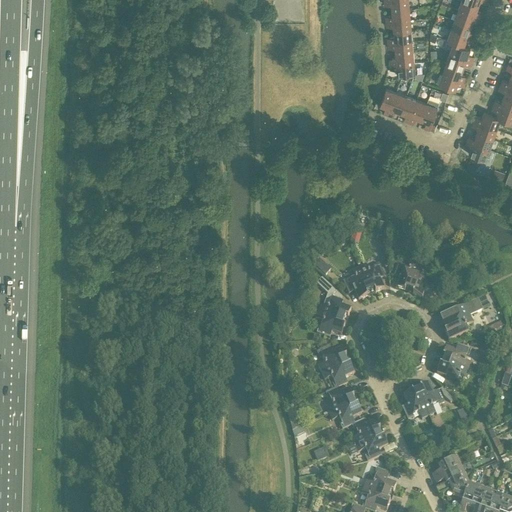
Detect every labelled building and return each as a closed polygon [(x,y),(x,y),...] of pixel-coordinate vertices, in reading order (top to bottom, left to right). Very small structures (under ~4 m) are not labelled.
[(409,8),(407,0),(383,0),(384,5),(391,4),(391,10),(409,8)] [(476,11),(478,5),(462,0),(460,0),(457,9),(480,18),(482,13),(476,11)] [(409,19),(409,8),(391,10),(392,15),(385,16),(385,21),(409,19)] [(480,18),(457,9),(453,20),(471,26),(472,20),(479,22),(480,18)] [(410,30),(409,19),(385,21),(386,26),(392,26),(393,31),(410,30)] [(469,31),(471,26),(453,20),(450,30),(473,38),(475,33),(469,31)] [(411,40),(410,30),(393,31),(393,37),(387,37),(387,43),(411,40)] [(473,38),(450,30),(446,40),(463,46),(465,40),(472,43),(473,38)] [(412,51),(411,40),(387,43),(388,48),(394,47),(394,53),(412,51)] [(469,48),(463,46),(446,40),(452,43),(449,53),(472,61),(474,56),(467,54),(469,48)] [(413,62),(412,51),(394,53),(395,59),(388,59),(389,64),(413,62)] [(470,66),(472,61),(449,53),(445,63),(462,69),(464,64),(470,66)] [(414,74),(413,62),(389,64),(389,69),(396,69),(396,75),(414,74)] [(462,69),(445,63),(442,73),(465,81),(466,76),(460,74),(462,69)] [(465,81),(442,73),(438,84),(455,90),(457,84),(463,86),(465,81)] [(511,89),(511,77),(510,77),(508,82),(502,80),(500,85),(511,89)] [(511,100),(511,89),(500,85),(498,89),(505,92),(503,97),(511,100)] [(388,115),(396,92),(385,89),(379,105),(385,108),(383,114),(388,115)] [(400,113),(406,96),(396,92),(388,115),(392,117),(395,111),(400,113)] [(408,123),(416,100),(406,96),(400,113),(405,115),(403,121),(408,123)] [(511,111),(511,100),(503,97),(501,102),(494,100),(493,105),(511,111)] [(428,99),(426,103),(420,120),(426,122),(423,128),(428,130),(431,124),(439,102),(428,99)] [(420,120),(426,103),(416,100),(408,123),(413,124),(415,118),(420,120)] [(511,124),(511,123),(511,111),(493,105),(491,110),(497,112),(496,117),(500,118),(500,120),(511,124)] [(496,129),(500,120),(500,118),(496,117),(483,112),(481,118),(475,116),(473,121),(496,129)] [(493,139),(496,129),(473,121),(471,126),(478,128),(476,133),(493,139)] [(489,149),(493,139),(476,133),(474,138),(468,136),(466,141),(489,149)] [(489,150),(489,149),(466,141),(464,146),(470,148),(468,155),(485,161),(485,159),(489,150)] [(495,152),(489,150),(485,159),(491,161),(495,152)] [(409,292),(418,266),(411,263),(408,271),(403,269),(404,267),(397,265),(393,278),(398,280),(395,290),(404,293),(405,291),(409,292)] [(365,266),(358,269),(370,294),(373,292),(374,294),(383,290),(379,281),(385,278),(378,265),(372,268),(374,270),(368,273),(365,266)] [(426,269),(418,266),(409,292),(413,294),(412,296),(422,299),(425,290),(430,292),(435,279),(429,276),(429,278),(423,276),(426,269)] [(370,294),(358,269),(351,272),(355,279),(349,281),(348,280),(342,283),(348,295),(353,293),(358,302),(367,298),(366,296),(370,294)] [(338,297),(321,281),(316,286),(326,297),(322,308),(320,307),(317,314),(343,324),(344,320),(346,321),(350,311),(341,308),(343,301),(338,300),(338,297)] [(477,300),(439,318),(446,332),(444,333),(448,342),(468,333),(465,327),(473,323),(470,317),(482,311),(481,308),(488,305),(484,296),(477,300)] [(342,328),(343,324),(317,314),(314,321),(322,324),(320,330),(318,329),(316,335),(329,340),(331,335),(340,338),(344,328),(342,328)] [(500,323),(487,329),(491,338),(504,332),(500,323)] [(444,359),(443,363),(469,373),(472,366),(465,363),(467,357),(469,358),(471,351),(458,346),(455,352),(446,349),(442,358),(444,359)] [(317,368),(321,375),(345,363),(344,359),(346,358),(341,349),(332,353),(329,347),(316,353),(319,360),(322,359),(324,364),(317,368)] [(347,367),(345,363),(321,375),(324,382),(331,378),(333,384),(332,385),(335,390),(337,389),(347,385),(344,379),(353,375),(349,366),(347,367)] [(467,380),(469,373),(443,363),(441,367),(439,366),(436,376),(446,379),(443,386),(457,391),(459,384),(457,383),(460,377),(467,380)] [(508,388),(511,377),(506,375),(502,385),(508,388)] [(420,391),(416,393),(428,418),(435,415),(431,408),(437,405),(438,407),(444,404),(438,391),(432,394),(428,385),(419,389),(420,391)] [(340,394),(337,389),(335,390),(325,394),(328,400),(330,399),(332,405),(325,408),(329,415),(353,403),(351,400),(353,399),(349,390),(340,394)] [(428,418),(416,393),(412,394),(412,392),(402,397),(407,406),(401,409),(407,421),(413,419),(412,417),(418,414),(421,421),(428,418)] [(355,407),(353,403),(329,415),(332,422),(338,418),(341,424),(339,425),(342,430),(351,426),(354,425),(351,420),(361,415),(356,406),(355,407)] [(465,409),(458,412),(463,423),(470,420),(465,409)] [(363,420),(354,425),(351,426),(354,432),(355,432),(358,437),(351,440),(354,447),(379,435),(377,432),(379,431),(375,422),(366,426),(363,420)] [(380,439),(379,435),(354,447),(357,454),(364,451),(366,456),(364,457),(366,463),(380,457),(377,451),(387,447),(382,438),(380,439)] [(325,449),(315,451),(317,461),(327,459),(325,449)] [(434,481),(460,468),(456,459),(443,465),(437,468),(439,472),(431,475),(434,481)] [(435,462),(437,468),(443,465),(440,459),(435,462)] [(464,477),(460,468),(434,481),(436,485),(444,481),(446,485),(464,477)] [(365,481),(363,489),(388,498),(390,494),(392,495),(395,486),(386,482),(389,474),(376,469),(373,478),(375,479),(373,484),(365,481)] [(463,499),(468,485),(464,477),(446,485),(436,490),(438,496),(450,490),(452,495),(463,499)] [(470,508),(477,489),(468,485),(463,499),(458,511),(464,511),(467,506),(470,508)] [(387,502),(388,498),(363,489),(360,496),(367,498),(365,504),(363,504),(361,509),(365,511),(368,511),(375,511),(376,509),(384,511),(385,511),(389,503),(387,502)] [(479,511),(486,492),(477,489),(470,508),(475,509),(473,511),(479,511)] [(489,511),(496,495),(486,492),(479,511),(489,511)] [(499,511),(505,499),(496,495),(489,511),(499,511)] [(511,511),(511,501),(505,499),(499,511),(511,511)]
